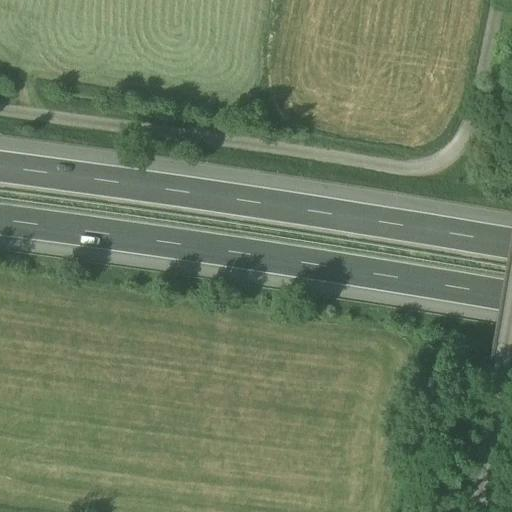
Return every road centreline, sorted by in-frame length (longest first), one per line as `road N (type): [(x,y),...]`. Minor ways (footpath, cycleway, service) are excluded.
road 1 (unclassified): [(0,102),(435,160),(457,150),(474,119),(499,0)]
road 2 (motorway): [(511,236),(0,158)]
road 3 (motorway): [(0,215),(511,292)]
road 4 (unclassified): [(511,287),(472,511)]
